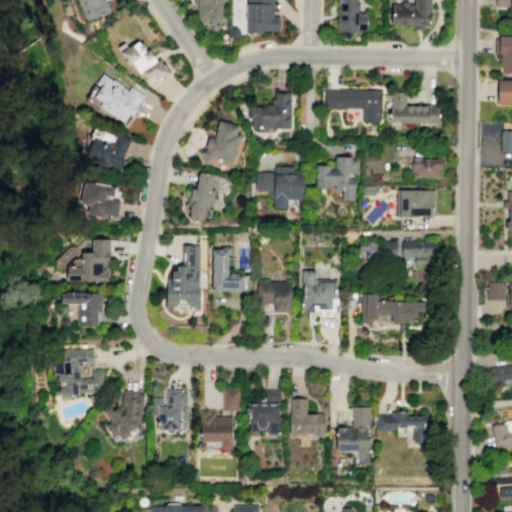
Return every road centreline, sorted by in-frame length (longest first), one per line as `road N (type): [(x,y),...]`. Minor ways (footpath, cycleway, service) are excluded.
road 1 (residential): [(461,374),(293,357),(170,355),(144,339),(135,310),(169,129),(202,85),(243,61),(274,55),(467,59)]
road 2 (tertiary): [(458,511),(468,0)]
